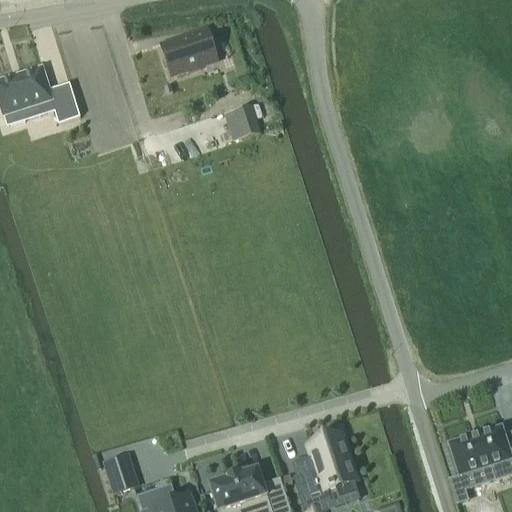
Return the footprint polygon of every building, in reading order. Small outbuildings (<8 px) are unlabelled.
[(188,75),(201,71),(200,69),(217,63),(207,33),(161,48),(171,78),(187,73),(188,75)] [(42,70),(0,82),(0,110),(3,119),(4,118),(7,128),(24,123),(21,113),(51,104),(58,126),(80,120),(69,86),(49,92),(42,70)] [(252,109),(233,114),(242,142),(260,136),(252,109)] [(452,445),(449,446),(454,463),(459,477),(448,480),(456,506),(467,502),(464,492),(496,482),(511,476),(511,472),(509,463),(511,462),(511,461),(511,459),(511,458),(511,435),(511,448),(508,449),(502,429),(452,445)] [(314,459),(295,466),(299,480),(295,481),(305,511),(331,504),(327,493),(330,492),(331,494),(336,493),(335,490),(355,484),(340,438),(310,448),(314,459)] [(127,458),(105,466),(114,496),(137,489),(127,458)] [(211,488),(209,488),(210,490),(217,511),(289,511),(282,489),(280,483),(280,481),(278,482),(263,487),(258,474),(258,472),(256,473),(242,477),(242,475),(240,476),(226,481),(226,480),(224,481),(225,483),(211,488)] [(280,483),(282,489),(292,486),(289,478),(280,481),(280,483)] [(171,488),(137,499),(141,511),(148,511),(154,510),(154,511),(192,511),(188,499),(176,503),(171,488)]
